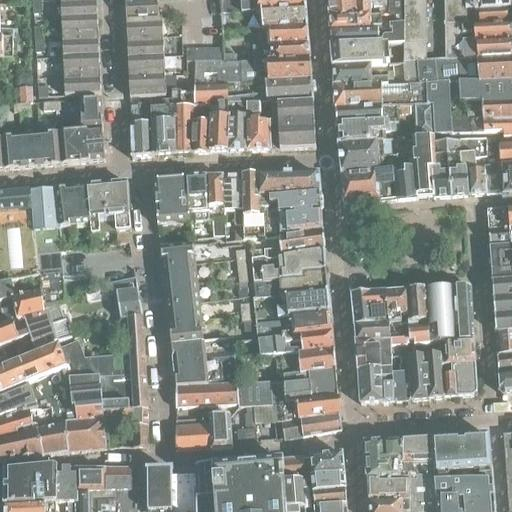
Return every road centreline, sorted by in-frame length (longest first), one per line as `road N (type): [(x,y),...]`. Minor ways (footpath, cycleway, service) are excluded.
road 1 (residential): [(170,464),(140,172)]
road 2 (residential): [(358,440),(336,217)]
road 3 (residential): [(494,421),(477,206)]
road 4 (residential): [(330,161),(140,172)]
road 5 (residential): [(170,464),(358,440)]
road 6 (residential): [(120,173),(114,0)]
road 7 (residential): [(330,161),(318,0)]
road 8 (residential): [(336,217),(477,206)]
road 9 (residential): [(358,440),(494,421)]
road 10 (residential): [(120,173),(0,182)]
